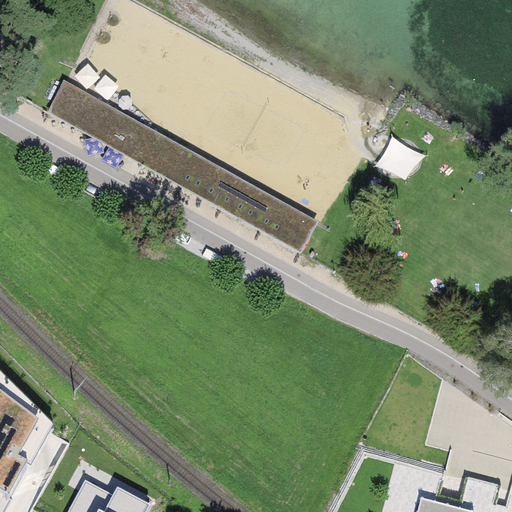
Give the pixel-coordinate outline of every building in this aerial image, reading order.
[(326,228),(73,87),(56,118),(84,133),(92,138),(123,155),(309,258),(326,228)] [(382,166),(414,180),(427,152),(395,138),(382,166)] [(32,467),(55,425),(0,369),(0,489),(11,495),(28,464),(32,467)] [(502,488),(467,479),(461,502),(450,499),(447,509),(422,502),(419,511),(511,511),(511,510),(497,507),(502,488)] [(148,511),(151,506),(119,489),(115,496),(86,480),(69,511),(148,511)]
